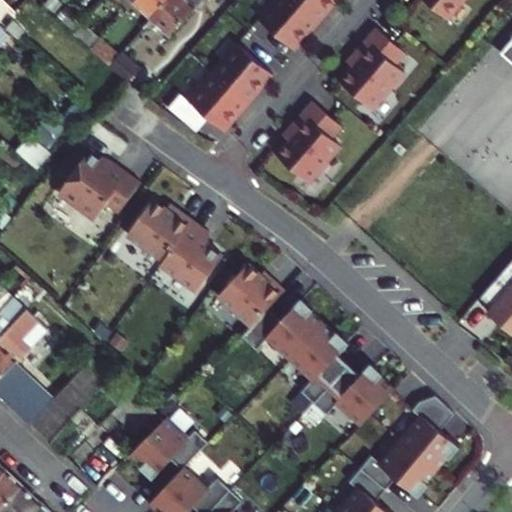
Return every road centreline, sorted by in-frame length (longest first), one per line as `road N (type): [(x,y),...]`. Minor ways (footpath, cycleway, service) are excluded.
road 1 (residential): [(217,176),(335,267),(511,434)]
road 2 (residential): [(365,0),(217,176)]
